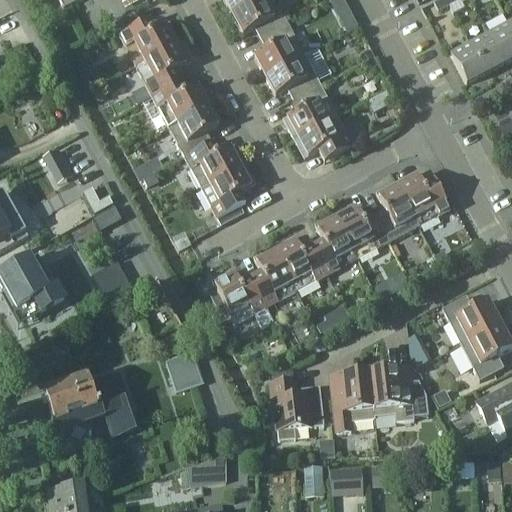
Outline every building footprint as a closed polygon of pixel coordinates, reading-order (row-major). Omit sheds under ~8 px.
[(56,0),(63,12),(85,0),(56,0)] [(221,0),(232,19),(267,0),(221,0)] [(288,28),(273,0),(267,0),(232,19),(242,39),(259,30),(265,41),(288,28)] [(342,0),(330,6),(336,17),(347,11),(342,0)] [(443,0),(433,6),(438,14),(449,8),(444,0),(443,0)] [(458,0),(444,0),(449,8),(460,2),(458,0)] [(148,24),(119,39),(125,52),(133,47),(142,65),(135,69),(135,70),(179,47),(168,27),(154,35),(148,24)] [(505,67),(511,63),(511,35),(506,24),(487,35),(505,67)] [(288,28),(265,41),(271,51),(254,60),(265,80),(304,59),(288,28)] [(468,45),(485,77),(505,67),(487,35),(468,45)] [(485,77),(468,45),(448,55),(466,88),(485,77)] [(189,66),(179,47),(135,70),(148,94),(135,101),(138,108),(151,100),(152,101),(175,88),(172,84),(176,82),(177,79),(175,74),(189,66)] [(370,52),(359,58),(363,66),(374,61),(370,52)] [(275,100),(292,91),(298,101),(321,89),(304,59),(265,80),(275,100)] [(197,90),(181,99),(175,88),(152,101),(168,131),(208,110),(197,90)] [(298,101),(299,105),(295,107),(294,110),(297,115),(283,123),(293,143),(336,120),(336,119),(328,123),(319,106),(327,101),(321,89),(298,101)] [(397,103),(391,91),(366,104),(373,116),(397,103)] [(208,110),(168,131),(184,162),(207,149),(202,139),(218,130),(208,110)] [(325,166),(350,153),(353,151),(336,120),(293,143),(304,163),(318,155),(323,165),(324,165),(325,166)] [(200,192),(244,169),(233,149),(213,160),(207,149),(184,162),(200,192)] [(134,167),(138,179),(162,171),(158,159),(134,167)] [(217,223),(244,209),(238,198),(254,189),(244,169),(200,192),(217,223)] [(435,186),(424,192),(416,177),(395,187),(418,231),(419,231),(450,214),(435,186)] [(388,247),(418,231),(395,187),(376,198),(386,217),(375,223),(388,247)] [(354,208),(334,219),(357,263),(388,247),(375,223),(372,225),(370,222),(368,221),(362,224),(354,208)] [(92,222),(99,235),(121,223),(114,210),(92,222)] [(0,253),(15,245),(0,219),(0,253)] [(314,255),(327,280),(357,263),(334,219),(314,229),(323,245),(318,248),(317,251),(318,253),(314,255)] [(327,280),(314,255),(310,257),(309,255),(306,254),(301,257),(293,241),(272,252),(296,296),(327,280)] [(272,252),(253,262),(261,276),(256,279),(255,282),(251,284),(265,312),(296,296),(272,252)] [(443,253),(433,258),(440,272),(450,266),(443,253)] [(0,285),(16,314),(33,305),(41,319),(63,307),(55,292),(52,294),(45,282),(46,277),(41,275),(33,260),(0,278),(0,285)] [(108,308),(131,295),(116,267),(93,280),(108,308)] [(265,312),(251,284),(247,286),(244,285),(239,288),(232,274),(211,285),(234,329),(265,312)] [(466,300),(441,313),(460,349),(503,326),(496,312),(491,314),(487,305),(472,313),(466,300)] [(327,324),(316,329),(320,338),(331,332),(327,324)] [(479,385),(503,372),(497,359),(511,352),(506,343),(511,341),(503,326),(460,349),(479,385)] [(193,386),(201,384),(196,369),(189,371),(188,367),(191,366),(187,353),(189,352),(185,339),(164,346),(168,359),(164,361),(168,375),(172,374),(176,387),(192,382),(193,386)] [(322,341),(310,343),(313,355),(325,353),(322,341)] [(420,351),(409,357),(417,371),(427,366),(420,351)] [(396,426),(414,424),(408,371),(330,380),(337,437),(351,435),(350,426),(375,423),(375,421),(395,418),(396,426)] [(66,434),(105,421),(113,443),(135,435),(124,401),(100,410),(99,408),(96,409),(88,381),(44,395),(53,425),(51,425),(57,444),(69,440),(66,434)] [(324,429),(319,391),(305,393),(306,399),(295,401),(293,384),(270,387),(272,405),(274,404),(278,445),(295,443),(294,433),(324,429)] [(511,396),(509,391),(511,389),(511,386),(475,406),(497,447),(511,439),(511,396)] [(432,398),(439,410),(451,404),(444,392),(432,398)] [(210,447),(183,455),(186,466),(214,459),(210,447)] [(226,459),(216,462),(186,472),(190,493),(226,487),(226,459)] [(500,467),(498,467),(485,467),(486,485),(501,484),(501,481),(500,467)] [(511,467),(500,467),(501,481),(511,480),(511,467)] [(324,501),(322,470),(322,469),(303,470),(303,471),(304,501),(324,501)] [(399,469),(371,471),(372,492),(400,490),(399,469)] [(363,498),(361,474),(329,476),(331,500),(363,498)] [(411,480),(412,496),(425,495),(424,479),(411,480)] [(261,484),(260,499),(275,500),(275,485),(261,484)] [(86,511),(83,489),(59,492),(59,494),(47,496),(49,511),(86,511)]
